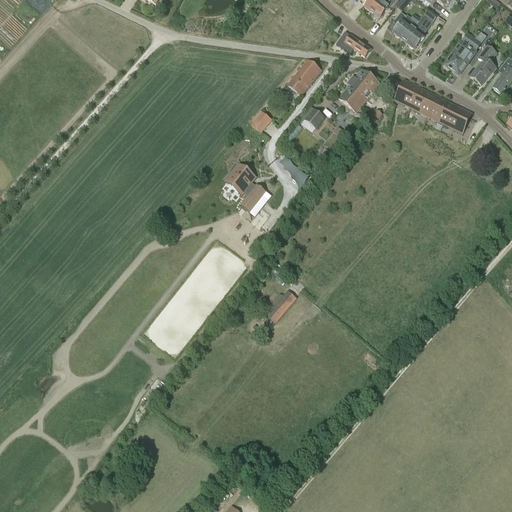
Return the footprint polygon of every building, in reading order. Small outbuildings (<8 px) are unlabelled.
[(365,9),(364,10),(367,12),(368,11),(372,14),(382,0),(370,0),(364,8),(365,9)] [(375,17),(375,18),(377,20),(378,20),(379,20),(388,9),(386,7),(391,0),(382,0),(372,14),(375,17)] [(401,12),(411,0),(402,0),(396,8),(401,12)] [(452,0),(420,0),(432,9),(436,3),(444,8),(447,4),(449,5),(452,0)] [(497,10),(500,6),(492,0),(489,0),(487,3),(497,10)] [(433,24),(438,18),(429,11),(420,21),(403,43),(414,51),(424,38),(418,33),(428,21),(433,24)] [(410,22),(401,14),(393,25),(398,29),(393,35),(403,43),(420,21),(414,16),(410,22)] [(370,52),(340,30),(333,40),(338,44),(340,42),(346,46),(344,50),(349,53),(352,50),(365,59),(370,52)] [(451,72),(474,41),(468,36),(461,45),(461,44),(445,67),(451,72)] [(458,77),(473,57),(481,46),(474,41),(451,72),(458,77)] [(477,60),(482,64),(470,79),(473,81),(473,83),(476,86),(478,85),(481,87),(495,69),(489,65),(497,55),(487,48),(477,60)] [(511,61),(509,59),(498,73),(503,76),(493,89),(494,91),(495,93),(498,95),(500,95),(502,96),(511,82),(511,61)] [(300,99),(321,72),(307,61),(286,87),(300,99)] [(356,115),(360,109),(356,106),(362,99),(357,96),(359,94),(357,93),(369,77),(361,71),(338,100),(356,115)] [(360,109),(379,86),(369,77),(357,93),(359,94),(357,96),(362,99),(356,106),(360,109)] [(438,99),(404,82),(394,102),(428,119),(438,99)] [(438,99),(428,119),(463,136),(473,116),(438,99)] [(316,131),(324,120),(313,111),(304,122),(316,131)] [(374,126),(382,116),(376,112),(369,122),(374,126)] [(261,134),(271,122),(261,114),(251,126),(261,134)] [(333,134),(323,146),(332,152),(341,140),(333,134)] [(325,151),(321,155),(326,160),(330,155),(325,151)] [(256,179),(238,165),(238,166),(224,184),(224,185),(227,182),(243,195),(241,197),(241,198),(243,195),(247,198),(240,208),(254,219),(266,203),(262,199),(266,194),(256,187),(255,188),(251,185),(256,179)] [(296,301),(287,293),(283,298),(279,295),(269,308),(273,311),(266,318),(275,326),(296,301)]
